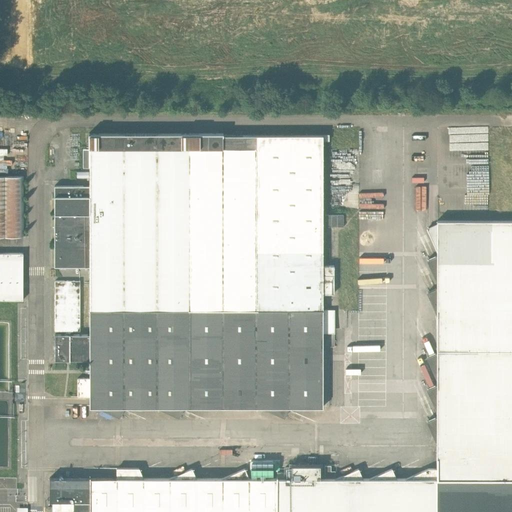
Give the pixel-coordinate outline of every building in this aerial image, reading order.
[(55,361),(65,361),(89,361),(89,378),(77,378),(77,397),(89,397),(89,408),(97,408),(119,418),(124,408),(156,407),(178,418),(183,407),(262,407),(284,418),(289,407),(322,407),(322,333),(334,333),(335,310),(323,310),(323,293),(334,294),(334,265),(323,265),(322,136),(222,136),(222,134),(88,134),(88,149),(89,149),(89,186),(54,186),(54,267),(89,267),(89,335),(55,335),(55,361)] [(0,175),(0,236),(24,236),(25,175),(0,175)] [(325,215),(325,227),(343,227),(343,215),(325,215)] [(324,466),(324,479),(320,479),(320,466),(291,466),(291,479),(286,479),(286,473),(277,473),(277,479),(248,479),(244,469),(222,479),(196,479),(192,469),(170,479),(143,479),(139,468),(117,468),(117,479),(49,478),(49,502),(55,502),(55,511),(511,511),(511,220),(437,221),(437,224),(426,228),(437,252),(437,256),(426,260),(436,284),(436,288),(426,293),(436,316),(436,353),(426,357),(436,381),(436,385),(426,390),(436,414),(436,417),(426,422),(436,445),(436,468),(428,468),(405,479),(397,479),(392,468),(369,479),(363,479),(358,468),(335,479),(335,471),(331,471),(331,466),(324,466)] [(0,300),(23,300),(23,253),(0,253),(0,300)] [(54,331),(64,331),(80,331),(80,281),(55,281),(54,331)]
